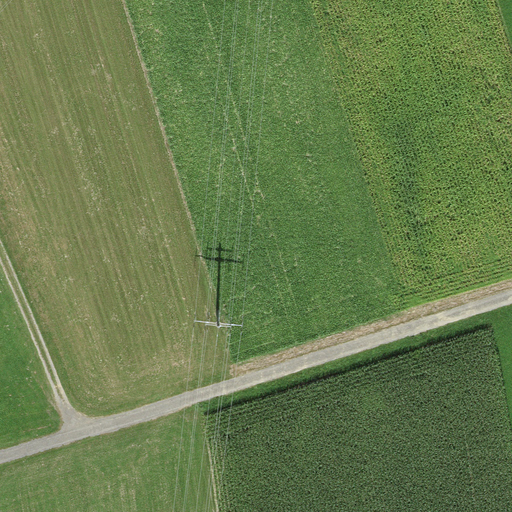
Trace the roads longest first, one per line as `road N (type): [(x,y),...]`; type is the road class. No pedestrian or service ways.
road 1 (track): [(0,458),(511,297)]
road 2 (track): [(77,434),(0,253)]
